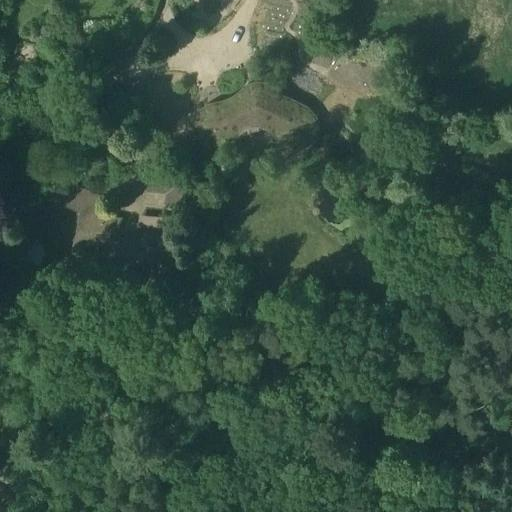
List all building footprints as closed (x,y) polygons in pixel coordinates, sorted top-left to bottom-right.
[(208,109),(204,110),(202,111),(200,113),(199,115),(198,118),(197,120),(196,122),(196,125),(196,128),(196,130),(196,133),(197,134),(199,136),(200,138),(201,139),(203,141),(205,142),(209,143),(212,144),(214,144),(216,144),(219,144),(221,143),(223,142),(225,141),(227,139),(229,138),(240,129),(242,128),(245,127),(248,126),(251,125),(253,124),(256,124),(259,124),(262,125),(265,126),(268,127),(270,128),(273,129),(275,131),(277,133),(279,135),(280,137),(282,139),(284,141),(285,142),(287,144),(290,145),(292,145),(294,145),(297,146),(299,145),(302,145),(304,144),(306,143),(308,141),(310,140),(311,138),(313,136),(314,134),(314,131),(315,129),(315,127),(315,124),(314,122),(313,119),(312,117),(311,115),(309,113),(307,111),(305,110),(302,108),(300,107),(296,106),(292,105),(289,103),(285,101),(282,99),(265,87),(263,86),(260,86),(257,86),(255,86),(252,87),(249,88),(247,89),(245,90),(243,92),(241,94),(237,97),(234,99),(230,102),(226,104),(221,105),(217,107),(213,108),(208,109)] [(132,140),(125,159),(137,163),(144,154),(145,144),(132,140)] [(68,265),(96,268),(99,246),(113,240),(123,218),(104,215),(109,199),(71,183),(48,175),(36,197),(60,203),(79,211),(68,265)] [(179,208),(182,186),(168,185),(165,207),(179,208)] [(38,276),(39,259),(21,258),(20,274),(30,275),(38,276)]
